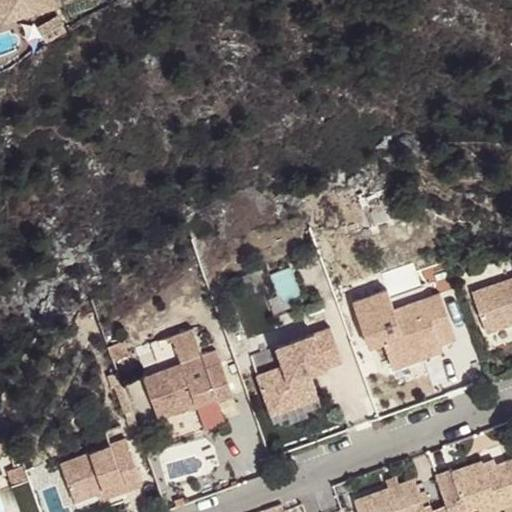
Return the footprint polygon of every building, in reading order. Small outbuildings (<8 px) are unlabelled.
[(56,0),(0,0),(0,25),(28,15),(56,0)] [(511,277),(473,291),(487,330),(511,321),(511,277)] [(456,336),(441,292),(426,297),(429,304),(398,315),(395,309),(388,289),(354,301),(369,345),(383,339),(393,366),(423,355),(420,346),(424,338),(438,332),(441,342),(456,336)] [(426,297),(395,309),(398,315),(429,304),(426,297)] [(343,360),(331,327),(278,345),(284,364),(258,373),(268,406),(316,389),(310,372),(309,370),(302,373),(299,363),(320,356),(324,368),(343,360)] [(441,342),(438,332),(424,338),(420,346),(423,355),(444,347),(442,344),(441,342)] [(252,371),(241,340),(231,344),(242,374),(252,371)] [(284,364),(278,345),(252,355),(258,373),(284,364)] [(222,362),(217,348),(203,354),(207,367),(222,362)] [(222,362),(207,367),(203,354),(144,375),(159,417),(218,395),(220,401),(233,395),(222,362)] [(324,368),(320,356),(299,363),(302,373),(309,370),(310,372),(324,368)] [(132,410),(123,383),(115,385),(125,413),(132,410)] [(316,389),(268,406),(271,415),(319,398),(316,389)] [(127,438),(111,444),(113,449),(128,443),(127,438)] [(128,443),(113,449),(111,444),(110,443),(61,461),(75,499),(76,499),(97,492),(125,482),(128,489),(142,484),(128,443)] [(276,471),(271,457),(271,456),(259,461),(264,475),(276,471)] [(511,458),(497,463),(485,468),(483,463),(482,460),(452,471),(451,469),(436,475),(437,476),(449,511),(466,511),(467,511),(478,507),(498,500),(500,507),(511,502),(511,458)] [(497,463),(495,459),(483,463),(485,468),(497,463)] [(417,483),(415,477),(355,499),(359,511),(449,511),(437,476),(417,483)] [(125,482),(97,492),(99,499),(128,489),(125,482)] [(498,500),(478,507),(480,511),(501,511),(502,511),(500,507),(498,500)]
